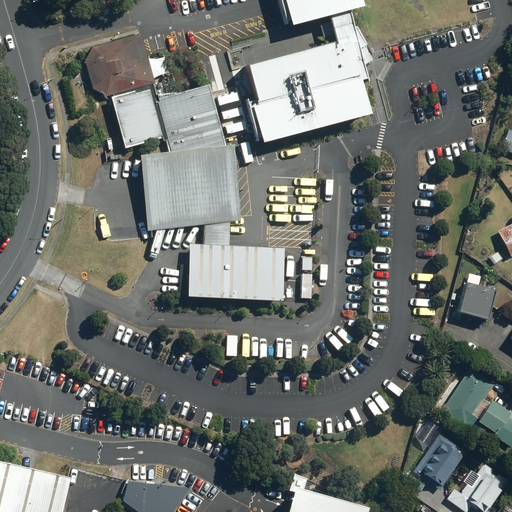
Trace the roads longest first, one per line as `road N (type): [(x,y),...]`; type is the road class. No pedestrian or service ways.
road 1 (residential): [(21,61),(39,172),(29,228),(0,283)]
road 2 (unknown): [(219,18),(240,106),(258,139),(281,152),(335,152)]
